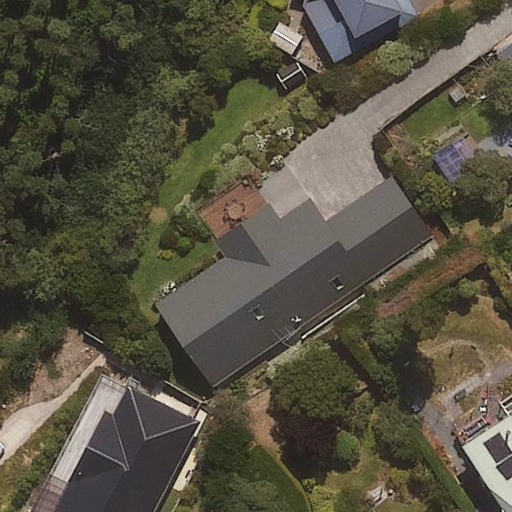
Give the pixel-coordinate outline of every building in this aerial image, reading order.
[(413,0),(302,0),(331,60),(421,16),(413,0)] [(511,76),(511,37),(492,51),(511,78),(511,76)] [(434,235),(394,175),(326,221),(310,197),(279,218),(269,204),(212,242),(221,256),(157,298),(215,383),(434,235)] [(511,511),(511,354),(440,401),(511,511)] [(151,511),(199,420),(129,384),(115,411),(108,408),(54,511),(151,511)]
